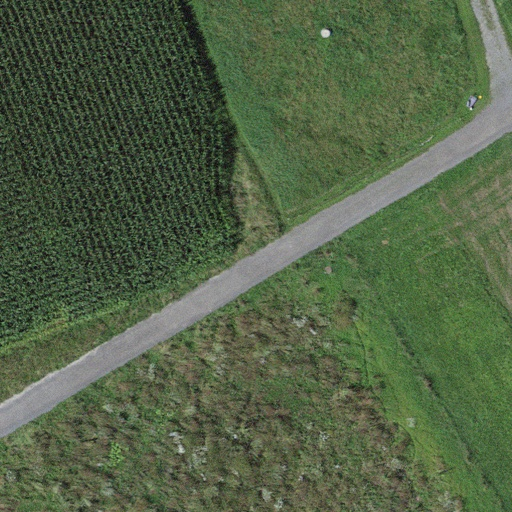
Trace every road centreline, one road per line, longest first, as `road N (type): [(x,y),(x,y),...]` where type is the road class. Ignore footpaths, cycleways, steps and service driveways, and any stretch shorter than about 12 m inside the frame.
road 1 (track): [(511,120),(0,430)]
road 2 (track): [(510,121),(469,0)]
